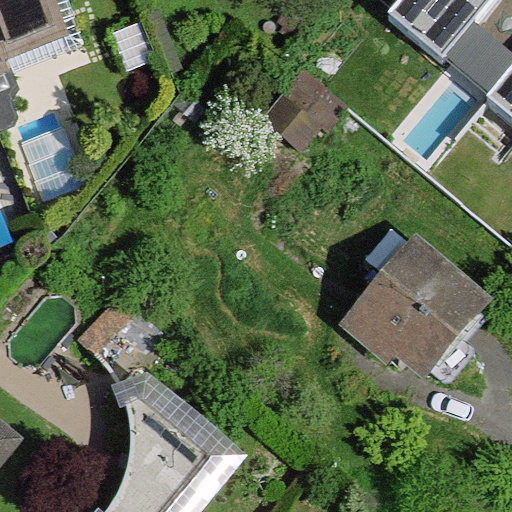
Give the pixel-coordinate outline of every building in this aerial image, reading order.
[(0,0),(0,46),(2,51),(64,26),(53,0),(0,0)] [(511,0),(402,0),(392,13),(491,97),(511,71),(511,0)] [(2,51),(0,46),(0,71),(8,68),(2,51)] [(19,93),(8,68),(0,71),(0,130),(2,136),(17,130),(20,121),(13,102),(19,93)] [(511,71),(491,97),(511,114),(511,71)] [(336,102),(305,76),(266,123),(304,154),(323,130),(330,136),(347,111),(336,102)] [(485,309),(417,253),(352,329),(379,354),(390,342),(429,374),(485,309)] [(150,397),(128,405),(135,436),(134,470),(120,506),(114,511),(192,511),(232,467),(150,397)] [(0,463),(15,446),(0,433),(0,463)]
